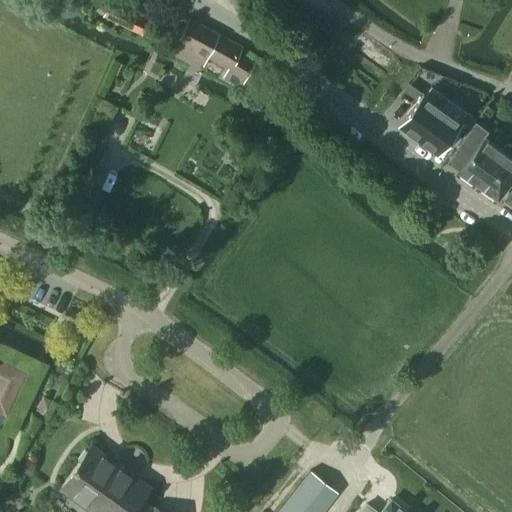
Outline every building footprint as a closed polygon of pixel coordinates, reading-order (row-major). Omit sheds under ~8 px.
[(104,14),(124,23),(130,10),(110,1),(104,14)] [(177,40),(174,46),(202,61),(207,52),(229,64),(224,73),(240,82),(244,75),(253,61),(237,52),(241,45),(240,44),(190,17),(187,21),(183,28),(177,40)] [(414,104),(399,125),(418,139),(442,106),(425,93),(423,91),(422,92),(418,89),(410,100),(414,104)] [(442,106),(418,139),(437,153),(454,131),(462,137),(475,119),(465,112),(460,119),(442,106)] [(462,137),(445,161),(460,170),(459,171),(498,198),(499,196),(511,177),(511,144),(508,142),(503,142),(501,146),(486,136),(484,135),(488,129),(475,119),(462,137)] [(511,186),(503,198),(511,204),(511,186)] [(122,227),(114,242),(129,249),(137,234),(122,227)] [(0,405),(6,409),(24,371),(0,359),(0,405)] [(149,486),(90,444),(87,449),(85,447),(77,458),(79,459),(61,485),(76,496),(79,491),(99,505),(93,511),(164,511),(156,506),(154,510),(139,500),(149,486)] [(320,511),(337,491),(310,469),(276,511),(320,511)] [(367,502),(358,511),(408,511),(390,498),(379,511),(367,502)]
